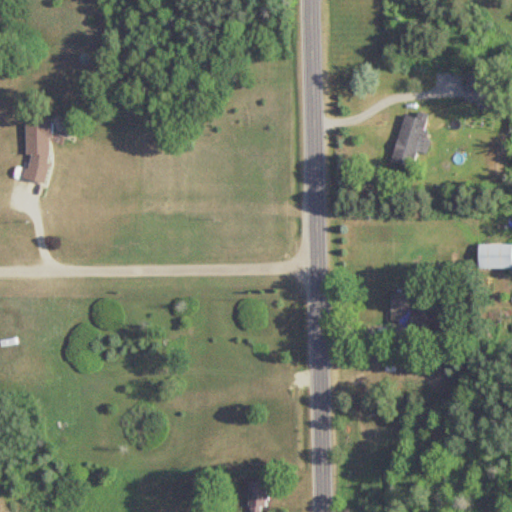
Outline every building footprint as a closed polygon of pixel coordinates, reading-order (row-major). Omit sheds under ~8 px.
[(495,109),(495,84),(485,84),(485,75),(465,75),(465,102),(478,102),(478,109),(495,109)] [(406,115),(391,164),(414,170),(419,152),(428,155),(432,141),(423,139),(430,116),(418,113),(417,118),(406,115)] [(26,124),(26,182),(50,182),(50,125),(26,124)] [(478,270),(511,269),(511,244),(478,245),(478,270)] [(391,294),(391,338),(419,338),(419,314),(410,314),(410,294),(391,294)] [(267,511),(267,482),(250,482),(250,511),(267,511)]
